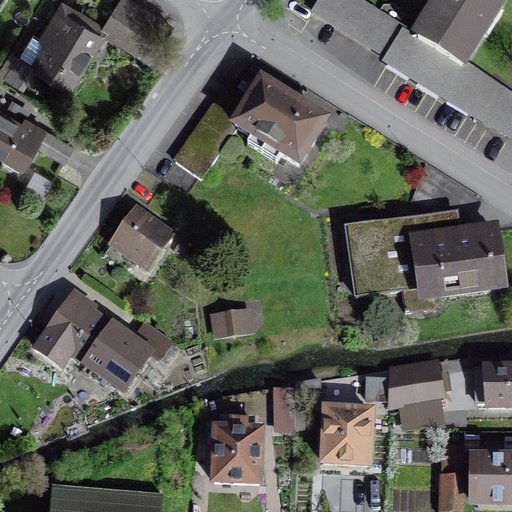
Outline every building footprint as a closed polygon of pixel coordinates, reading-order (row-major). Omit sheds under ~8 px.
[(150,58),(170,25),(148,12),(126,0),(123,0),(105,31),(150,58)] [(332,0),(325,0),(313,19),(506,142),(511,133),(511,114),(461,82),(399,43),(332,0)] [(511,1),(511,0),(426,0),(399,43),(461,82),(511,1)] [(27,61),(71,88),(103,35),(64,12),(59,9),(27,61)] [(326,127),(260,84),(250,99),(228,85),(174,166),(201,184),(238,128),(299,168),(326,127)] [(25,120),(22,125),(0,111),(0,152),(23,166),(44,131),(25,120)] [(179,237),(134,207),(106,248),(150,279),(179,237)] [(457,219),(341,235),(351,306),(406,298),(410,322),(503,309),(491,228),(459,233),(457,219)] [(111,327),(70,299),(34,352),(59,369),(69,354),(122,391),(151,349),(162,357),(172,343),(145,324),(121,358),(99,344),(111,327)] [(251,313),(212,319),(214,336),(254,330),(251,313)] [(436,368),(390,370),(391,376),(391,387),(392,411),(438,410),(436,368)] [(511,374),(475,377),(478,422),(511,419),(511,374)] [(391,376),(372,376),(372,387),(391,387),(391,376)] [(276,397),(276,430),(290,430),(290,397),(276,397)] [(373,417),(315,414),(311,473),(370,476),(373,417)] [(263,432),(207,428),(204,494),(259,497),(263,432)] [(511,511),(511,458),(464,457),(462,511),(511,511)] [(458,473),(441,473),(440,511),(458,511),(458,473)] [(168,511),(169,503),(50,492),(48,511),(168,511)]
